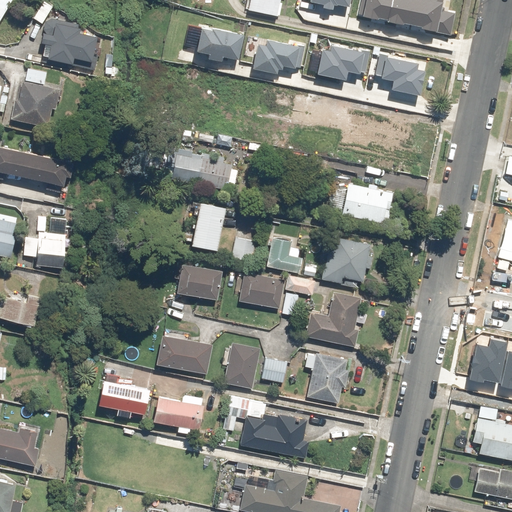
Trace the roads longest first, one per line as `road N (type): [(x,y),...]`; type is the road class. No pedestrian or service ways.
road 1 (tertiary): [(443,291),(504,0)]
road 2 (tertiary): [(393,511),(443,291)]
